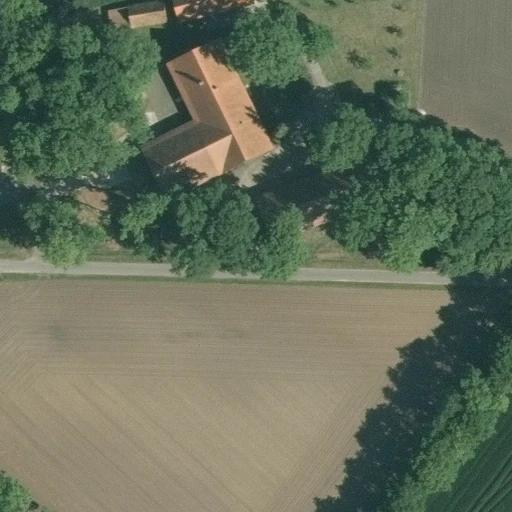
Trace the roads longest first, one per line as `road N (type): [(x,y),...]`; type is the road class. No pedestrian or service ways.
road 1 (unclassified): [(57,264),(511,268)]
road 2 (unclassified): [(14,173),(0,0)]
